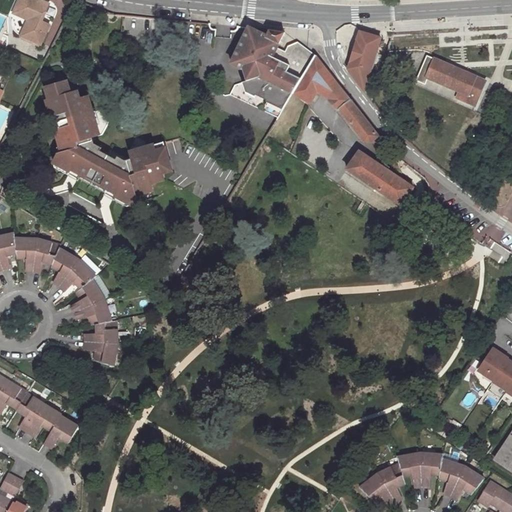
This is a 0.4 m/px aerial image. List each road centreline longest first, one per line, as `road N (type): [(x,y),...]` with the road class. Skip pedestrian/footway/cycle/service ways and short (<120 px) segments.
road 1 (tertiary): [(325,13),(332,60),(377,122),(401,149),(511,230)]
road 2 (secondary): [(325,13),(511,5)]
road 3 (residential): [(0,305),(24,294),(41,302),(49,319),(30,348),(0,339)]
